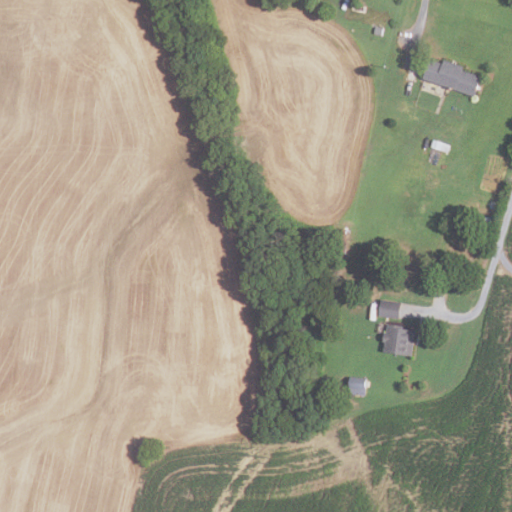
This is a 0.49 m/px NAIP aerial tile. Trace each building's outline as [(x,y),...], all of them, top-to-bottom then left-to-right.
[(383,25),(348,17),(350,9),(352,10),(353,3),(365,6),(364,12),(385,17),(383,25)] [(381,35),(373,34),(375,26),(382,28),(381,35)] [(473,96),(422,80),(429,59),(440,63),(441,59),(463,67),(462,70),(480,75),(473,96)] [(398,319),(378,316),(380,300),(401,303),(398,319)] [(411,356),(383,352),(384,342),(382,342),(383,332),(386,332),(387,324),(402,326),(402,329),(414,330),(411,356)] [(364,396),(348,394),(350,377),(366,379),(364,396)]
